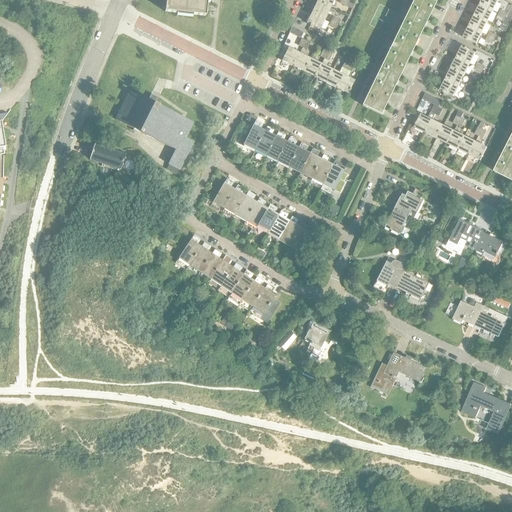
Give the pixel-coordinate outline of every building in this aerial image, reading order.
[(165,0),(165,11),(205,16),(207,2),(207,0),(165,0)] [(412,0),(413,1),(432,10),(436,0),(412,0)] [(481,0),(479,4),(492,11),(498,0),(481,0)] [(317,1),(312,12),(325,18),(331,7),(317,1)] [(398,31),(417,40),(432,10),(413,1),(398,31)] [(487,22),(492,11),(479,4),(473,15),(487,22)] [(320,30),(325,18),(312,12),(306,23),(320,30)] [(511,20),(505,17),(498,14),(496,18),(503,22),(500,28),(505,31),(511,20)] [(481,33),(487,22),(473,15),(468,26),(481,33)] [(333,16),(331,21),(338,24),(340,20),(333,16)] [(336,29),(338,24),(331,21),(328,25),(336,29)] [(476,44),(481,33),(468,26),(462,37),(466,39),(466,40),(467,40),(468,40),(476,44)] [(402,70),(417,40),(398,31),(383,61),(402,70)] [(489,31),(487,36),(499,42),(501,37),(496,35),(489,31)] [(462,46),(456,57),(470,64),(476,53),(467,49),(468,48),(466,47),(465,48),(462,46)] [(288,47),(281,61),(293,66),(299,53),(288,47)] [(299,53),(293,66),(304,72),(310,59),(299,53)] [(464,75),(470,64),(456,57),(451,68),(464,75)] [(310,59),(304,72),(314,77),(321,64),(310,59)] [(402,70),(383,61),(369,90),(388,100),(402,70)] [(321,64),(314,77),(325,83),(332,69),(321,64)] [(459,86),(464,75),(451,68),(445,79),(459,86)] [(332,69),(325,83),(336,88),(343,75),(332,69)] [(343,75),(336,88),(348,94),(354,81),(343,75)] [(453,97),(459,86),(445,79),(439,90),(443,92),(445,93),(453,97)] [(388,100),(369,90),(362,105),(381,115),(388,100)] [(193,122),(185,118),(129,91),(115,120),(175,150),(168,164),(166,169),(176,174),(178,169),(179,170),(193,141),(185,137),(193,122)] [(435,114),(441,102),(436,99),(434,105),(428,118),(421,114),(414,127),(425,133),(432,120),(435,114)] [(443,109),(439,107),(441,102),(435,114),(439,117),(443,109)] [(457,125),(463,113),(459,111),(452,123),(457,125)] [(244,143),(255,148),(264,132),(258,129),(261,123),(255,120),(244,143)] [(425,133),(436,138),(443,125),(432,120),(425,133)] [(474,134),(478,136),(482,129),(485,124),(481,122),(474,134)] [(436,138),(447,144),(454,130),(443,125),(436,138)] [(267,126),(264,132),(255,148),(256,149),(267,155),(275,138),(270,135),(273,129),(267,126)] [(465,136),(454,130),(447,144),(458,149),(465,136)] [(267,155),(278,160),(286,143),(281,141),(284,135),(278,132),(275,138),(267,155)] [(458,149),(469,155),(476,141),(465,136),(458,149)] [(511,136),(502,157),(511,161),(511,136)] [(278,160),(289,166),(298,149),(292,146),(295,140),(290,137),(286,143),(278,160)] [(487,147),(476,141),(469,155),(480,161),(487,147)] [(90,158),(89,159),(90,159),(90,158),(104,163),(120,168),(120,169),(121,169),(121,168),(125,155),(126,154),(125,153),(125,154),(111,150),(112,147),(109,146),(108,149),(95,144),(94,143),(94,144),(90,158)] [(301,143),(298,149),(289,166),(300,171),(309,155),(304,152),(307,146),(301,143)] [(312,149),(309,155),(300,171),(311,177),(320,160),(315,158),(318,152),(312,149)] [(323,154),(320,160),(311,177),(323,183),(331,166),(326,163),(329,157),(323,154)] [(494,172),(511,180),(511,161),(502,157),(494,172)] [(334,160),(331,166),(323,183),(334,189),(334,190),(340,193),(345,183),(339,180),(343,172),(337,169),(340,163),(334,160)] [(224,207),(234,191),(229,188),(232,182),(226,179),(214,200),(224,207)] [(224,207),(235,213),(245,197),(240,194),(243,188),(237,185),(234,191),(224,207)] [(399,196),(393,208),(413,218),(422,200),(423,201),(424,200),(422,200),(425,194),(414,188),(412,194),(406,191),(403,199),(399,197),(400,196),(399,196)] [(235,213),(246,219),(256,203),(251,200),(254,195),(248,191),(245,197),(235,213)] [(255,231),(257,226),(267,210),(262,207),(265,201),(259,197),(256,203),(246,219),(243,224),(255,231)] [(270,204),(267,210),(257,226),(268,232),(277,216),(272,213),(276,207),(270,204)] [(413,219),(413,218),(393,208),(382,231),(383,231),(384,227),(389,229),(388,230),(390,231),(391,230),(398,234),(396,237),(397,238),(402,226),(404,227),(406,224),(409,226),(412,218),(413,219)] [(281,210),(277,216),(268,232),(279,239),(288,222),(283,219),(287,214),(281,210)] [(290,245),(299,229),(294,226),(298,220),(292,216),(288,222),(279,239),(290,245)] [(450,241),(447,246),(461,253),(463,248),(464,249),(465,246),(474,250),(483,232),(471,226),(460,220),(455,231),(454,230),(453,233),(449,241),(450,241)] [(303,223),(299,229),(290,245),(301,252),(311,235),(305,232),(308,226),(303,223)] [(483,232),(474,250),(482,254),(481,257),(493,263),(497,255),(499,253),(498,252),(503,242),(483,232)] [(180,256),(175,264),(185,270),(190,264),(200,248),(195,245),(199,239),(193,235),(184,250),(180,256)] [(200,248),(190,264),(200,271),(210,255),(206,252),(209,247),(203,243),(200,248)] [(430,246),(425,258),(432,261),(437,250),(430,246)] [(210,255),(200,271),(211,277),(221,262),(216,259),(220,253),(214,250),(210,255)] [(221,262),(211,277),(221,284),(232,269),(227,266),(230,260),(225,257),(221,262)] [(396,287),(404,272),(407,267),(397,261),(396,261),(395,261),(394,261),(393,261),(392,261),(392,262),(391,263),(391,264),(390,265),(386,262),(386,261),(376,281),(375,281),(372,286),(384,293),(389,283),(396,287)] [(221,284),(219,288),(230,295),(242,276),(237,273),(241,267),(235,263),(232,269),(221,284)] [(230,295),(227,298),(238,305),(240,301),(253,283),(248,280),(251,274),(246,270),(242,276),(230,295)] [(427,284),(404,272),(396,287),(406,292),(405,294),(408,295),(409,294),(419,299),(419,300),(428,283),(427,284)] [(253,283),(240,301),(251,308),(263,290),(258,286),(262,281),(256,277),(253,283)] [(251,308),(249,312),(260,319),(266,323),(280,303),(273,299),(274,297),(269,293),(273,288),(267,284),(263,290),(251,308)] [(482,289),(479,296),(485,300),(489,293),(482,289)] [(511,303),(492,294),(490,300),(508,308),(511,303)] [(450,303),(445,314),(453,317),(453,319),(461,323),(464,320),(467,322),(475,326),(484,306),(476,303),(474,307),(461,301),(458,307),(450,303)] [(484,306),(475,326),(491,334),(498,337),(503,327),(506,322),(498,318),(488,314),(490,309),(484,306)] [(228,320),(225,326),(231,330),(235,324),(228,320)] [(329,331),(314,323),(313,322),(304,339),(310,342),(305,351),(315,356),(320,348),(327,335),(329,331)] [(380,365),(372,380),(390,388),(399,370),(419,380),(425,368),(392,352),(385,367),(380,365)] [(472,387),(461,412),(462,412),(472,417),(485,422),(486,420),(489,421),(486,429),(487,430),(498,435),(511,404),(509,404),(483,392),(485,388),(473,383),(472,387)]
